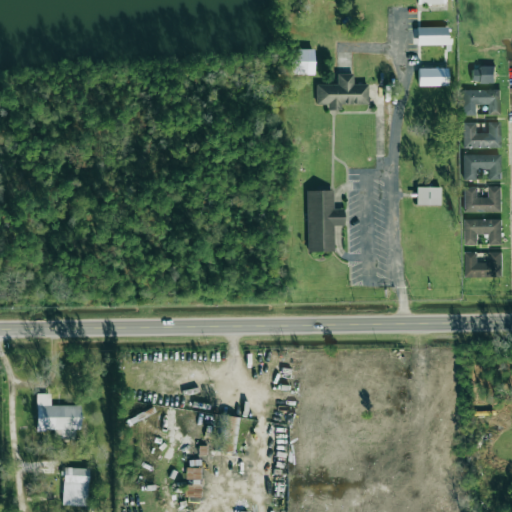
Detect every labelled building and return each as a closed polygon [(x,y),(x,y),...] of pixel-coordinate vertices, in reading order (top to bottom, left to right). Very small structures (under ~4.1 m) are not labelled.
[(448,27),(416,28),(416,45),(448,44),(448,27)] [(313,49),(289,50),(290,75),(314,74),(313,49)] [(472,83),(495,83),(495,67),(472,67),(472,83)] [(447,68),(417,68),(418,86),(447,85),(447,68)] [(316,84),(316,104),(327,104),(327,110),(340,110),(340,104),(367,104),(367,84),(353,84),(353,74),(336,74),(336,84),(316,84)] [(499,90),(462,90),(462,115),(474,115),(474,105),(487,104),(487,115),(499,115),(499,90)] [(500,122),(487,122),(487,133),(475,133),(475,122),(462,122),(461,147),(499,148),(500,122)] [(462,155),(463,180),(476,180),(476,170),(488,169),(488,180),(500,180),(500,154),(462,155)] [(415,205),(439,205),(439,187),(415,187),(415,205)] [(464,213),(501,212),(500,187),(488,187),(488,197),(476,197),(476,187),(463,187),(464,213)] [(306,190),(307,252),(333,252),(333,226),(343,225),(343,209),(333,209),(332,190),(306,190)] [(501,219),(463,220),(464,245),(477,245),(477,235),(488,234),(488,245),(501,245),(501,219)] [(500,252),(489,252),(489,262),(476,263),(476,252),(463,252),(464,277),(500,276),(500,252)] [(80,430),(80,406),(50,405),(50,394),(36,393),(36,429),(80,430)] [(235,454),(240,418),(219,415),(213,450),(235,454)] [(62,505),(87,506),(88,468),(63,468),(62,505)]
